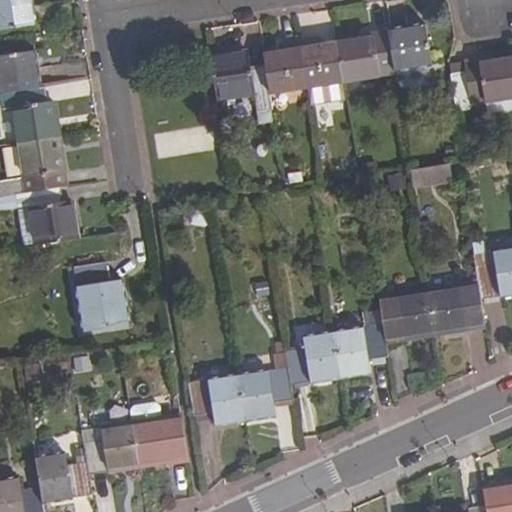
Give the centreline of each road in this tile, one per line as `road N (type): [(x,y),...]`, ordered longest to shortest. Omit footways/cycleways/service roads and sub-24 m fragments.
road 1 (tertiary): [(511,396),(250,511)]
road 2 (residential): [(105,24),(261,0)]
road 3 (residential): [(129,171),(105,24)]
